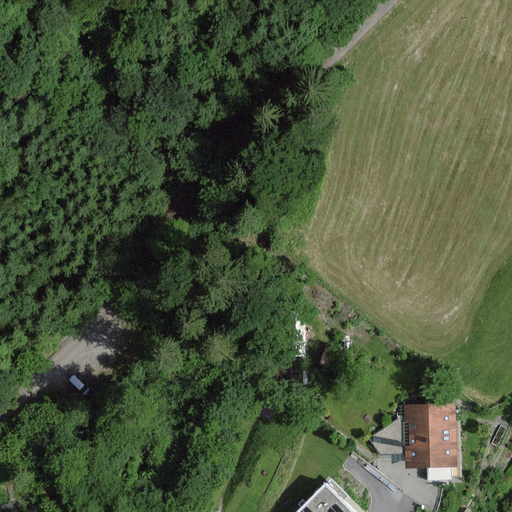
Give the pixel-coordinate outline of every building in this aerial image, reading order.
[(302,311),(283,312),(286,384),(305,383),(302,311)] [(263,408),(276,413),(283,397),(269,392),(263,408)] [(465,406),(417,407),(419,465),(436,464),(436,479),(462,478),(461,463),(466,463),(465,406)] [(414,453),(413,421),(408,414),(376,436),(389,454),(414,453)] [(339,477),(335,481),(354,499),(357,495),(339,477)] [(335,481),(304,511),(366,511),(354,499),(335,481)]
